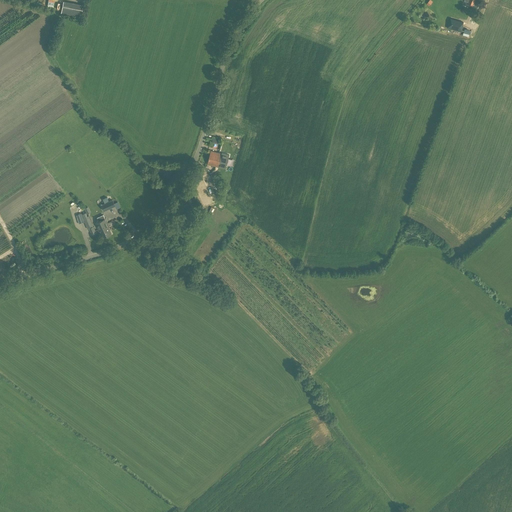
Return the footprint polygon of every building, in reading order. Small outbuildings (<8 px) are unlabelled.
[(63,14),(82,17),(85,4),(65,1),(63,14)] [(450,19),(447,28),(461,32),(463,26),(462,26),(463,22),(450,19)] [(221,154),(211,151),(207,164),(225,169),(229,155),(221,153),(221,154)] [(203,179),(194,183),(206,206),(215,201),(203,179)] [(104,211),(116,206),(113,200),(101,205),(104,211)] [(89,229),(91,234),(96,232),(88,216),(87,216),(86,213),(81,215),(83,218),(87,229),(89,229)] [(105,226),(108,225),(106,219),(95,223),(98,230),(105,227),(105,226)] [(105,227),(98,230),(99,232),(100,232),(103,238),(111,234),(108,227),(109,227),(108,225),(105,226),(105,227)]
